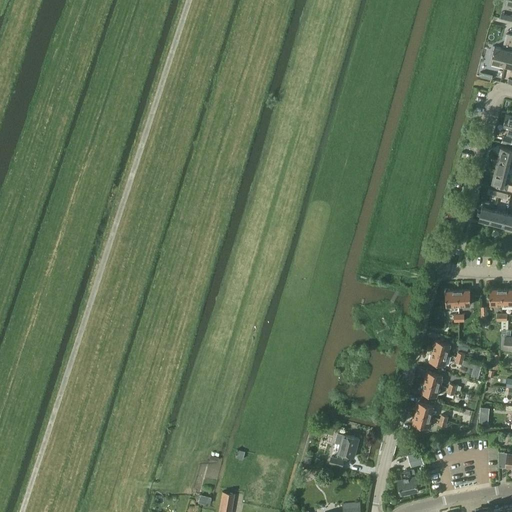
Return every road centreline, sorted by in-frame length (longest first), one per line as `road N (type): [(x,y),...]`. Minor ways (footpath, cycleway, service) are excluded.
road 1 (track): [(187,0),(22,511)]
road 2 (residential): [(374,511),(436,266)]
road 3 (residential): [(436,266),(455,235),(499,90)]
